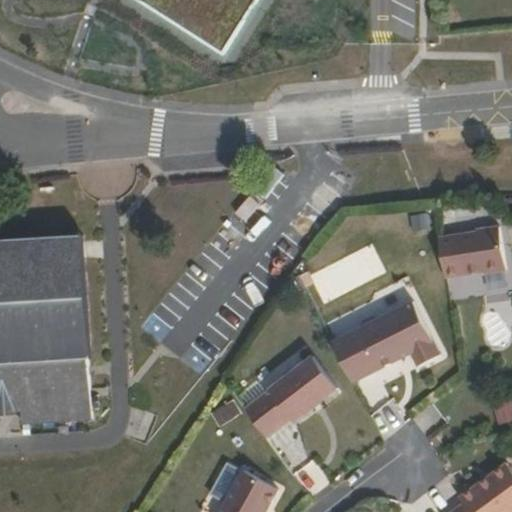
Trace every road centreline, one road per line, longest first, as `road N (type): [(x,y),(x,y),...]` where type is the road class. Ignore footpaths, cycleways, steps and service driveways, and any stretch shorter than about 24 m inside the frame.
road 1 (residential): [(137,133),(511,102)]
road 2 (residential): [(137,133),(0,79)]
road 3 (residential): [(0,143),(137,133)]
